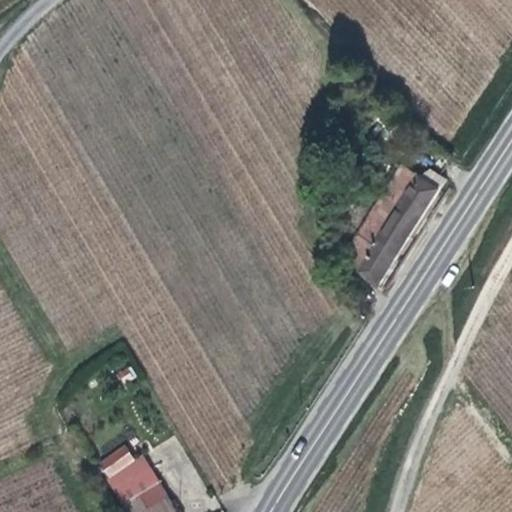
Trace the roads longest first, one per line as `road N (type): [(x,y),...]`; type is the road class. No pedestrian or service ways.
road 1 (primary): [(269,511),(511,139)]
road 2 (track): [(396,511),(452,369),(511,252)]
